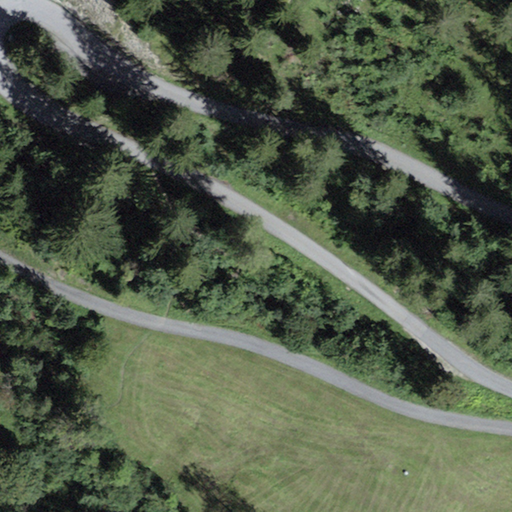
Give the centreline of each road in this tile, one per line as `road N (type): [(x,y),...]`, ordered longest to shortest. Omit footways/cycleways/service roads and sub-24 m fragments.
road 1 (unclassified): [(0,77),(35,107),(264,217),(445,352),(511,389)]
road 2 (unclassified): [(511,217),(390,158),(149,88),(48,11),(29,4),(0,14)]
road 3 (track): [(511,428),(386,402),(273,353),(62,289),(0,253)]
